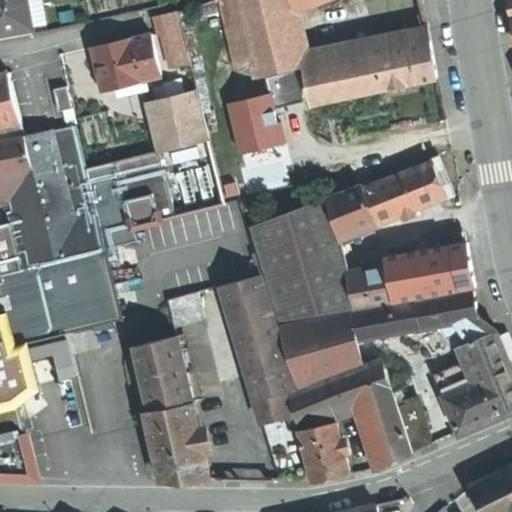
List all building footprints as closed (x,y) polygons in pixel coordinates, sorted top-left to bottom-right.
[(0,0),(0,34),(2,34),(34,28),(33,26),(27,0),(0,0)] [(27,0),(33,26),(48,23),(42,0),(27,0)] [(228,0),(254,107),(271,103),(246,0),(228,0)] [(246,0),(271,103),(313,93),(326,99),(385,87),(386,93),(418,86),(416,80),(438,76),(432,40),(306,64),(292,7),(311,0),(246,0)] [(178,9),(155,15),(160,32),(166,30),(175,64),(191,61),(178,9)] [(132,36),(142,80),(162,75),(151,31),(132,36)] [(112,41),(93,45),(104,89),(126,83),(142,80),(132,36),(112,41)] [(0,124),(5,124),(22,119),(9,71),(0,73),(0,124)] [(142,80),(126,83),(128,92),(144,88),(142,80)] [(68,85),(56,88),(61,109),(73,107),(68,85)] [(196,88),(150,100),(178,216),(225,204),(196,88)] [(5,130),(0,131),(0,140),(25,134),(22,119),(5,124),(5,130)] [(77,123),(58,127),(63,145),(81,141),(77,123)] [(58,127),(51,128),(68,196),(74,218),(97,213),(87,166),(81,141),(63,145),(58,127)] [(34,168),(0,174),(0,200),(10,198),(12,209),(68,196),(51,128),(38,131),(25,134),(34,168)] [(25,134),(0,140),(0,174),(34,168),(25,134)] [(116,160),(87,166),(97,213),(105,248),(137,240),(116,160)] [(430,162),(366,186),(378,221),(443,196),(437,179),(430,162)] [(364,182),(334,194),(343,234),(378,221),(366,186),(364,182)] [(334,194),(289,211),(303,277),(311,314),(357,306),(352,279),(343,234),(334,194)] [(68,196),(12,209),(13,211),(25,268),(105,248),(97,213),(74,218),(68,196)] [(0,213),(7,212),(13,211),(12,209),(10,198),(0,200),(0,213)] [(0,273),(25,268),(13,211),(7,212),(0,213),(0,273)] [(25,268),(0,273),(0,313),(6,337),(7,344),(121,317),(105,248),(25,268)] [(466,259),(390,273),(394,300),(475,285),(470,259),(466,259)] [(262,271),(223,283),(244,354),(263,418),(295,410),(290,389),(296,387),(262,271)] [(390,273),(352,279),(357,306),(394,300),(390,273)] [(303,277),(291,280),(299,316),(311,314),(303,277)] [(478,302),(475,289),(465,290),(354,311),(360,338),(441,323),(481,316),(478,302)] [(198,290),(169,299),(175,323),(204,316),(198,290)] [(354,311),(281,325),(300,385),(364,360),(360,338),(354,311)] [(481,316),(441,323),(457,349),(464,346),(464,344),(498,328),(481,316)] [(511,360),(498,328),(464,344),(464,346),(470,359),(479,379),(495,415),(511,407),(511,360)] [(177,332),(134,345),(149,408),(193,399),(177,332)] [(384,356),(294,390),(302,423),(305,423),(336,408),(369,398),(395,390),(384,356)] [(479,379),(470,359),(437,373),(445,393),(479,379)] [(479,379),(445,393),(461,429),(495,415),(479,379)] [(395,390),(369,398),(377,423),(403,415),(398,399),(395,390)] [(405,397),(398,399),(403,415),(404,419),(412,416),(405,397)] [(149,408),(145,409),(162,479),(186,478),(211,478),(193,399),(149,408)] [(295,410),(263,418),(281,479),(310,480),(295,410)] [(412,416),(404,419),(414,450),(434,441),(426,412),(412,416)] [(403,415),(377,423),(389,460),(414,450),(404,419),(403,415)] [(338,419),(301,426),(314,479),(332,475),(351,471),(338,419)] [(511,511),(511,462),(472,482),(486,511),(511,511)] [(417,511),(410,495),(377,502),(378,511),(417,511)] [(329,511),(378,511),(377,502),(329,511)] [(448,511),(445,503),(433,511),(448,511)]
